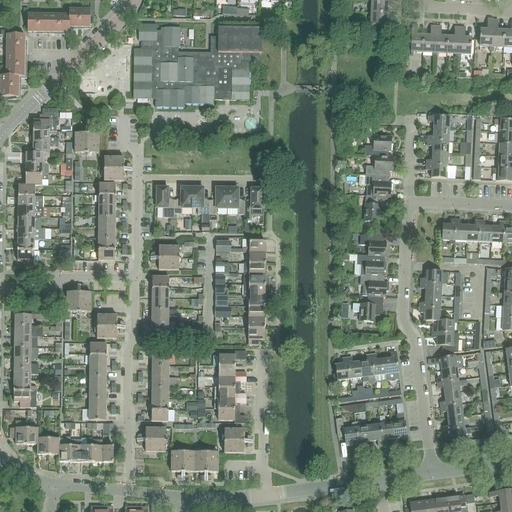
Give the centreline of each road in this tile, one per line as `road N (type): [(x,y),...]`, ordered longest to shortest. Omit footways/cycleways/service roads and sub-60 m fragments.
road 1 (residential): [(434,472),(417,343),(401,317),(407,201)]
road 2 (residential): [(2,134),(132,0)]
road 3 (residential): [(136,277),(136,152),(123,142),(123,119)]
road 4 (residential): [(132,339),(206,338),(209,249)]
road 5 (residential): [(128,491),(132,339)]
road 6 (residential): [(266,494),(260,357)]
road 7 (residential): [(0,288),(136,277)]
